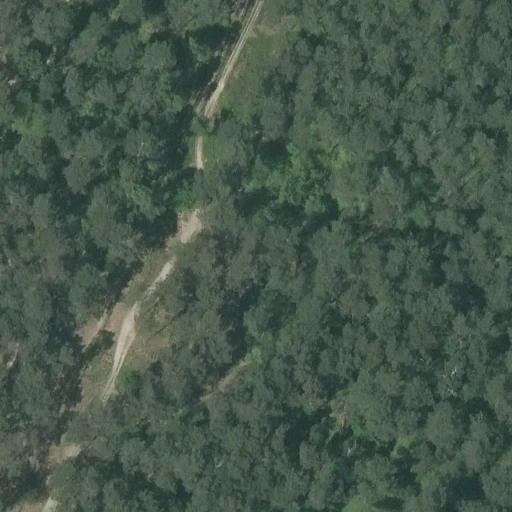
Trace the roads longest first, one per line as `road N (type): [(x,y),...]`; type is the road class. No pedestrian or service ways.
road 1 (track): [(46,511),(92,423),(132,314),(194,218),(200,131),(257,0)]
road 2 (track): [(229,0),(24,467),(0,472)]
